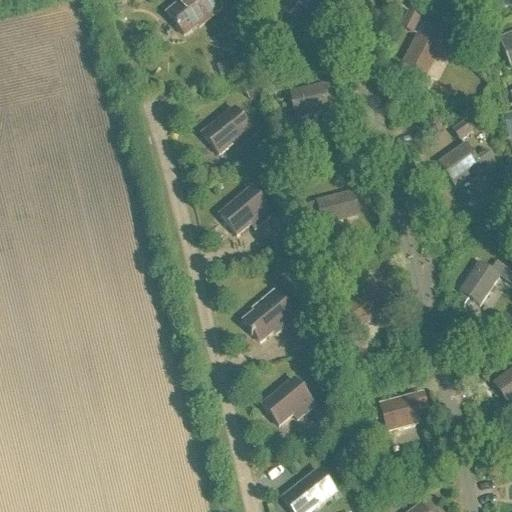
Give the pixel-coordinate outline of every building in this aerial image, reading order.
[(185,0),(175,9),(176,11),(165,21),(185,46),(197,35),(198,36),(221,17),(207,0),(185,0)] [(267,4),(263,11),(269,15),(274,8),(289,18),(301,0),(269,0),(267,3),(267,4)] [(419,24),(407,18),(400,31),(417,40),(402,68),(426,81),(436,61),(441,64),(453,42),(441,36),(434,48),(417,39),(417,40),(412,37),(419,24)] [(511,36),(494,43),(505,71),(511,68),(511,36)] [(281,99),(283,106),(291,104),(295,123),(327,116),(322,90),(289,96),(289,97),(281,99)] [(202,140),(218,160),(240,142),(243,147),(254,138),(234,113),(202,140)] [(471,137),(464,127),(453,135),(463,150),(438,168),(453,190),(471,177),(475,182),(494,169),(486,158),(476,165),(461,144),(471,137)] [(231,235),(236,241),(257,223),(261,227),(272,218),(251,194),(219,221),(224,226),(220,231),(227,239),(231,235)] [(306,209),(309,219),(318,217),(321,228),(332,226),(332,225),(346,222),(346,224),(359,221),(353,197),(306,209)] [(273,240),(275,255),(288,253),(285,238),(273,240)] [(498,282),(505,272),(497,266),(490,276),(478,268),(458,296),(479,311),(499,282),(498,282)] [(353,321),(361,332),(387,311),(370,290),(347,309),(342,303),(328,314),(341,330),(353,321)] [(243,327),(259,347),(281,329),(284,334),(295,325),(273,298),(253,315),(255,317),(243,327)] [(511,373),(492,388),(508,410),(511,406),(511,373)] [(314,409),(294,385),(262,411),(278,431),(299,414),(303,418),(314,409)] [(417,415),(414,401),(379,410),(380,412),(372,414),(375,424),(382,422),(386,437),(416,429),(413,416),(417,415)] [(318,476),(282,504),(288,511),(317,511),(335,498),(318,476)]
